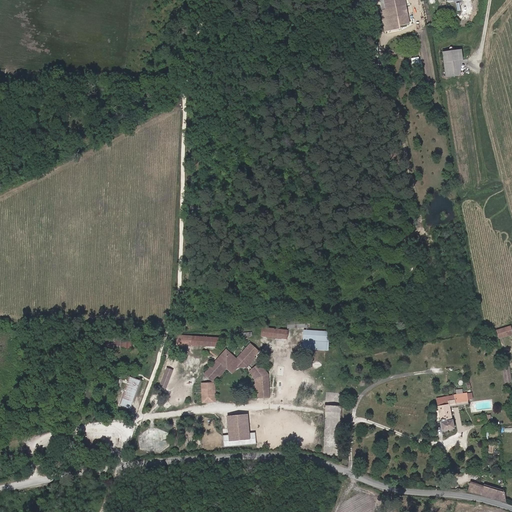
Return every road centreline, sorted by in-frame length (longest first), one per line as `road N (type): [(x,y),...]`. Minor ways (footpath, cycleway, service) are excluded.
road 1 (unclassified): [(0,489),(225,455),(315,461),(396,492),(460,493),(511,507)]
road 2 (track): [(101,511),(174,306),(185,133),(180,93)]
road 3 (unknown): [(273,405),(36,439),(39,480)]
